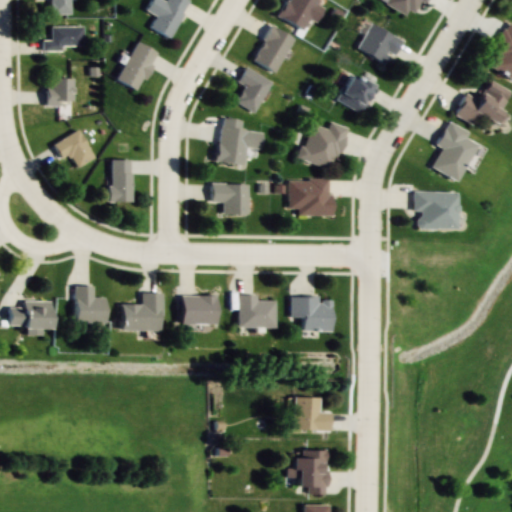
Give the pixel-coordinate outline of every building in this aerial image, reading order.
[(47,0),(48,13),(68,13),(67,0),(47,0)] [(184,0),(147,0),(143,10),(153,14),(147,28),(168,37),(184,0)] [(298,30),(316,0),(283,0),(274,15),(298,30)] [(420,0),(383,0),(382,3),(409,19),(420,0)] [(491,45),(497,48),(487,66),(511,79),(511,25),(504,21),(491,45)] [(354,47),(383,65),(398,41),(369,22),(354,47)] [(38,48),(81,48),(81,25),(47,25),(47,38),(38,38),(38,48)] [(248,60),(271,72),(290,37),(267,25),(248,60)] [(112,78),(133,90),(154,52),(134,41),(112,78)] [(268,82),(242,66),(233,81),(241,86),(232,101),(250,112),(268,82)] [(372,86),(350,72),(332,98),(355,113),(372,86)] [(43,106),(68,106),(68,77),(43,77),(43,106)] [(490,121),(505,89),(484,79),(475,98),(461,92),(451,115),(469,123),(473,113),(490,121)] [(427,166),(452,180),(474,143),(462,136),(465,131),(445,120),(431,144),(438,148),(427,166)] [(344,126),(327,121),(325,128),(307,122),(295,158),(331,169),(344,126)] [(244,128),(216,125),(212,161),(240,164),(244,128)] [(91,157),(75,129),(49,143),(57,158),(66,153),(73,167),(91,157)] [(128,159),(106,159),(106,201),(128,201),(128,159)] [(327,214),(327,178),(285,178),(285,207),(294,207),(294,214),(327,214)] [(207,201),(219,201),(219,213),(243,213),(243,183),(207,183),(207,201)] [(413,210),(413,227),(451,227),(452,191),(409,190),(409,210),(413,210)] [(101,322),(101,297),(89,297),(89,285),(70,285),(70,322),(101,322)] [(116,303),(116,329),(157,329),(157,292),(136,292),(136,303),(116,303)] [(253,294),(233,294),(233,326),(271,326),(271,299),(253,299),(253,294)] [(211,323),(211,295),(176,295),(176,323),(211,323)] [(286,296),(286,317),(298,317),(298,331),(326,331),(326,296),(286,296)] [(46,300),(18,300),(18,306),(4,306),(4,325),(21,326),(21,332),(46,332),(46,300)] [(326,411),(315,411),(315,396),(289,396),(289,430),(326,430),(326,411)] [(304,494),(322,494),(322,449),(297,449),(297,457),(292,457),(292,487),(304,487),(304,494)]
